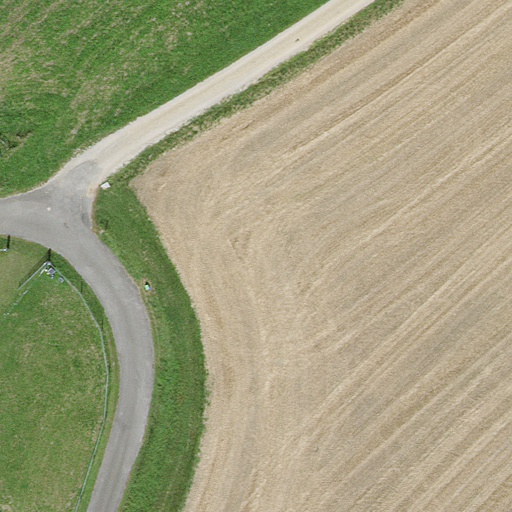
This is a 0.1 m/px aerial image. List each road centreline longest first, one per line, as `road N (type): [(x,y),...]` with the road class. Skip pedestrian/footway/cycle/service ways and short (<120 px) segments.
road 1 (track): [(53,225),(77,176),(354,0)]
road 2 (track): [(98,511),(131,348),(115,296),(88,249),(53,225),(0,217)]
